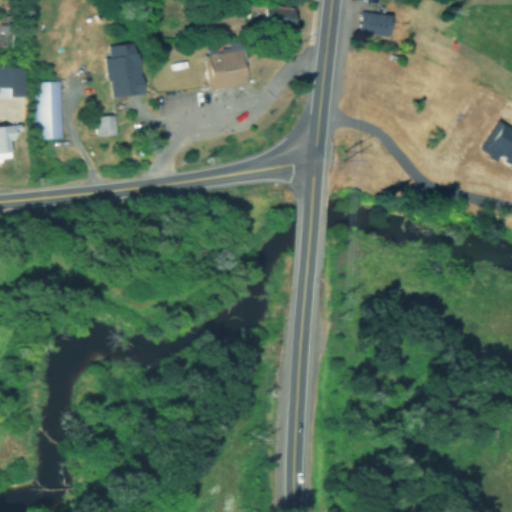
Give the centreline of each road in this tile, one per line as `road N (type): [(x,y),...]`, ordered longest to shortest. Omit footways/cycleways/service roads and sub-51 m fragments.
road 1 (secondary): [(308,157),(0,201)]
road 2 (secondary): [(292,511),(300,278)]
road 3 (secondary): [(304,220),(329,0)]
